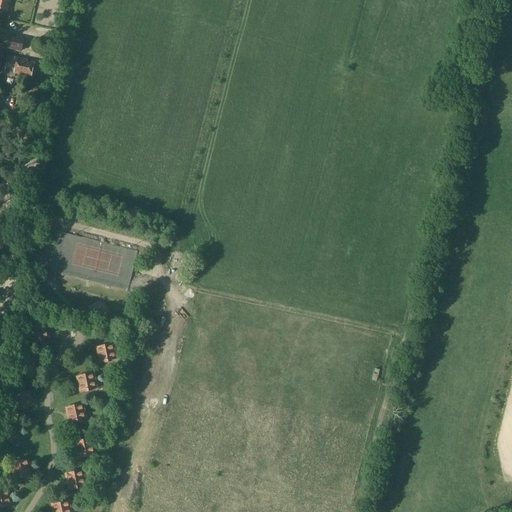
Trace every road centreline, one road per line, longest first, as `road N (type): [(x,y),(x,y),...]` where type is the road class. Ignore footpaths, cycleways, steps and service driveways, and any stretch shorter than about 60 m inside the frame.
road 1 (track): [(480,0),(358,511)]
road 2 (track): [(400,336),(169,288),(151,245),(26,208)]
road 3 (unknown): [(169,288),(166,324),(104,511)]
